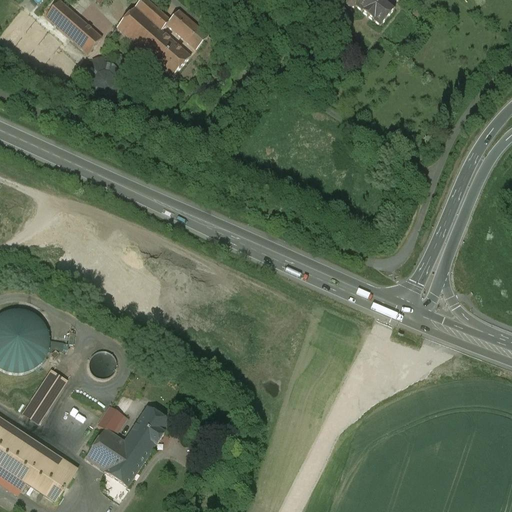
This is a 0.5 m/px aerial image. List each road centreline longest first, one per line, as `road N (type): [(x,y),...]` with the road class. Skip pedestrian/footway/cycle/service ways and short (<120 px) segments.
road 1 (unclassified): [(511,65),(462,115),(404,253),(390,262),(297,232),(0,92)]
road 2 (primary): [(401,309),(0,130)]
road 3 (motorway): [(511,111),(474,156),(401,309)]
road 4 (motorway): [(445,264),(481,174),(511,138)]
